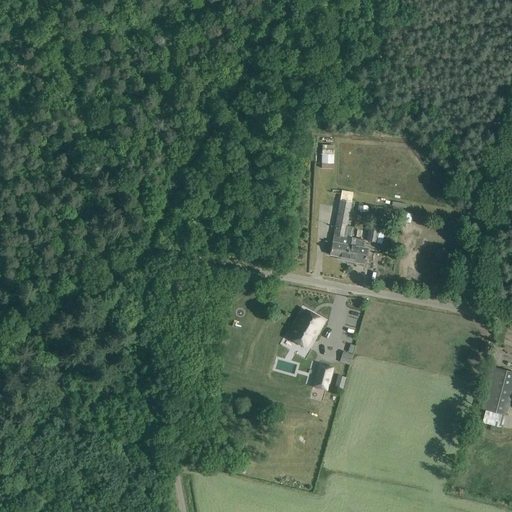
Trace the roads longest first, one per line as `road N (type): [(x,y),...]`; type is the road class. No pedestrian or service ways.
road 1 (unclassified): [(511,317),(132,252)]
road 2 (unclassified): [(179,511),(132,252)]
road 3 (track): [(0,349),(132,252)]
